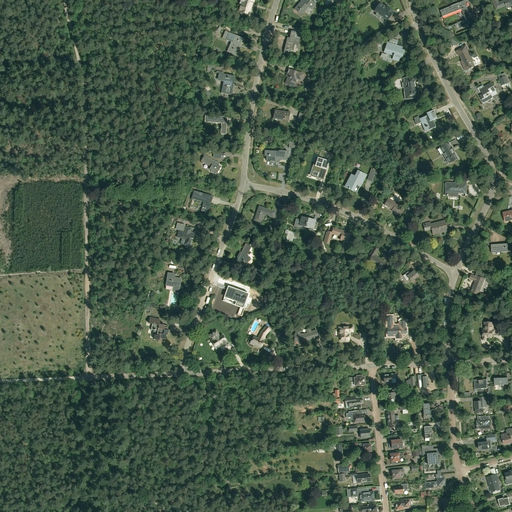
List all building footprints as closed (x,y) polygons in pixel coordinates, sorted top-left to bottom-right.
[(249,16),(253,0),(240,0),(240,4),(236,15),(242,16),(243,14),(249,16)] [(309,12),(316,5),(310,0),(303,0),(295,9),(301,15),(306,9),(309,12)] [(472,18),(465,0),(440,10),(442,17),(461,9),(465,20),(472,18)] [(511,5),(511,0),(503,0),(499,2),(497,0),(491,0),(496,10),(506,5),(507,8),(511,5)] [(385,7),(379,3),(374,11),(377,13),(375,15),(379,18),(381,16),(388,21),(393,13),(392,13),(393,12),(386,6),(385,7)] [(236,56),(243,39),(225,31),(222,38),(231,42),(227,52),(236,56)] [(299,46),(301,37),(297,37),(298,33),(291,31),(289,41),(287,40),(285,49),(289,50),(289,49),(293,50),(295,45),(299,46)] [(402,59),(404,51),(401,50),(402,48),(388,43),(384,53),(393,56),(392,59),(398,61),(399,58),(402,59)] [(472,59),(466,45),(462,47),(462,48),(456,51),(458,55),(459,54),(467,70),(481,63),(478,56),(472,59)] [(231,95),(235,76),(223,74),(223,73),(217,71),(217,73),(219,74),(218,79),(224,80),(221,93),(231,95)] [(298,74),(289,71),(286,77),(288,77),(285,84),(293,87),(296,80),(301,82),(304,74),(299,72),(298,74)] [(505,76),(505,73),(498,76),(499,78),(498,78),(501,86),(502,87),(507,85),(507,88),(510,87),(509,83),(508,83),(506,76),(505,76)] [(416,89),(415,78),(405,79),(406,91),(405,91),(406,92),(405,93),(404,94),(405,96),(405,97),(407,98),(407,99),(419,97),(418,89),(416,89)] [(495,90),(491,83),(484,87),(483,85),(478,89),(480,93),(482,92),(483,94),(480,96),(484,103),(487,102),(490,102),(491,99),(493,98),(490,94),(495,90)] [(288,121),(290,113),(275,110),(273,118),(288,121)] [(419,119),(414,121),(416,125),(421,123),(425,132),(435,127),(433,122),(434,122),(433,120),(437,119),(433,110),(426,113),(427,115),(419,119)] [(226,135),(227,117),(205,115),(204,122),(221,123),(220,134),(226,135)] [(439,148),(437,149),(437,150),(440,148),(448,163),(455,159),(456,158),(454,155),(455,154),(453,153),(454,152),(454,153),(454,152),(452,148),(451,148),(452,148),(451,149),(448,143),(440,148),(440,147),(439,148)] [(278,152),(265,151),(264,156),(266,156),(266,160),(275,161),(279,162),(279,159),(287,160),(288,152),(279,151),(278,152)] [(205,155),(201,161),(211,167),(209,169),(211,171),(211,172),(214,174),(215,174),(216,173),(217,174),(221,167),(218,165),(218,164),(205,155)] [(322,178),(324,179),(327,169),(329,161),(317,157),(313,171),(318,172),(317,177),(322,178)] [(361,184),(365,175),(358,171),(355,177),(351,175),(345,187),(351,190),(356,182),(361,184)] [(465,194),(466,185),(446,183),(446,192),(452,193),(451,197),(456,197),(456,193),(465,194)] [(208,210),(212,198),(206,196),(206,195),(194,191),(192,198),(204,202),(202,208),(208,210)] [(400,215),(404,209),(397,205),(398,204),(388,199),(384,205),(392,210),(392,211),(400,215)] [(411,211),(412,209),(414,204),(407,201),(404,208),(411,211)] [(273,218),(275,212),(258,206),(254,220),(260,222),(263,214),(273,218)] [(511,210),(511,211),(511,212),(503,214),(504,217),(505,217),(506,221),(511,219),(511,210)] [(315,220),(301,217),(301,220),(296,219),(293,227),(296,227),(296,228),(299,229),(300,226),(308,228),(308,230),(312,231),(315,220)] [(447,231),(445,221),(430,224),(430,223),(423,224),(425,232),(432,230),(433,235),(447,231)] [(188,228),(185,227),(183,232),(179,231),(177,237),(182,239),(180,244),(184,245),(184,246),(186,246),(186,247),(187,247),(188,246),(189,246),(192,239),(193,239),(195,233),(191,232),(191,229),(188,228)] [(331,233),(332,234),(341,236),(340,240),(347,243),(350,234),(343,232),(343,231),(333,228),(332,233),(331,233)] [(252,260),(249,259),(250,258),(246,256),(251,247),(246,244),(241,253),(240,253),(237,258),(239,258),(237,262),(242,264),(244,261),(247,263),(250,264),(252,260)] [(509,250),(508,244),(491,245),(492,253),(509,252),(510,252),(510,250),(509,250)] [(374,247),(367,259),(382,269),(386,263),(380,259),(379,259),(374,256),(378,249),(374,247)] [(419,276),(414,270),(410,274),(408,272),(403,276),(407,280),(409,279),(411,282),(419,276)] [(178,292),(180,279),(174,278),(174,275),(168,274),(166,286),(174,287),(173,292),(178,292)] [(477,277),(471,275),(470,279),(475,281),(471,292),(478,295),(485,279),(477,276),(477,277)] [(249,294),(229,287),(225,298),(224,301),(235,305),(240,307),(244,309),(245,307),(243,307),(246,299),(247,299),(249,294)] [(393,326),(393,316),(386,317),(387,321),(388,321),(388,329),(387,329),(388,335),(389,337),(393,336),(393,335),(395,334),(396,339),(402,339),(401,334),(406,334),(406,328),(405,328),(405,321),(400,321),(400,326),(393,326)] [(167,336),(168,331),(167,331),(168,328),(165,327),(165,326),(159,324),(160,320),(150,318),(148,323),(152,324),(151,330),(153,330),(152,335),(155,335),(154,340),(158,341),(158,342),(161,342),(162,339),(165,340),(166,335),(167,336)] [(494,329),(494,323),(485,322),(484,326),(484,330),(483,337),(483,340),(487,341),(487,338),(492,338),(492,333),(494,333),(495,329),(494,329)] [(354,325),(339,326),(339,333),(341,333),(341,341),(344,341),(348,341),(349,341),(349,335),(350,335),(350,332),(354,332),(354,325)] [(263,341),(266,334),(271,329),(267,326),(262,331),(258,338),(254,336),(251,342),(261,348),(264,342),(263,341)] [(311,332),(310,329),(306,330),(307,333),(305,334),(295,334),(295,342),(298,342),(298,343),(305,343),(305,341),(308,340),(309,340),(313,339),(314,341),(322,338),(321,336),(318,337),(316,330),(311,332)] [(220,337),(216,331),(210,334),(210,335),(211,334),(214,339),(211,341),(215,347),(219,344),(221,346),(220,347),(222,351),(226,349),(230,347),(223,335),(220,337)] [(391,375),(383,375),(384,378),(382,378),(383,382),(384,381),(384,382),(388,382),(391,382),(391,383),(396,383),(395,378),(397,378),(396,374),(391,374),(391,375)] [(425,376),(425,374),(419,375),(420,383),(423,382),(424,387),(429,387),(428,376),(425,376)] [(354,378),(349,378),(349,382),(351,382),(355,382),(355,386),(360,385),(361,388),(365,387),(364,385),(365,385),(365,377),(362,377),(362,376),(357,376),(357,378),(354,378)] [(474,380),(474,389),(479,389),(479,392),(483,391),(483,389),(487,389),(487,379),(474,380)] [(394,402),(393,399),(396,399),(396,393),(398,392),(398,389),(392,390),(393,393),(385,394),(386,400),(388,400),(388,403),(394,402)] [(360,403),(362,403),(362,399),(356,400),(355,396),(345,397),(345,403),(349,403),(349,408),(360,407),(360,403)] [(487,407),(486,397),(479,398),(479,401),(475,402),(476,413),(483,412),(483,407),(487,407)] [(362,415),(361,414),(361,411),(348,412),(348,414),(346,414),(346,418),(350,418),(350,419),(353,421),(354,422),(365,421),(364,415),(362,415)] [(394,416),(394,411),(387,412),(387,417),(388,417),(389,428),(393,427),(393,429),(394,430),(398,430),(398,427),(399,427),(398,421),(398,415),(394,416)] [(496,428),(502,426),(499,416),(493,418),(496,428)] [(477,430),(491,429),(491,420),(476,421),(477,430)] [(425,441),(429,440),(429,438),(432,438),(431,426),(424,427),(425,439),(425,441)] [(508,444),(511,442),(511,436),(511,435),(511,428),(509,429),(506,430),(506,433),(500,434),(502,441),(503,441),(504,445),(505,444),(505,445),(508,445),(508,444)] [(361,438),(370,437),(369,429),(360,430),(360,433),(359,434),(359,438),(361,438)] [(496,440),(495,434),(486,435),(487,441),(487,442),(478,443),(479,450),(491,449),(490,441),(496,440)] [(402,447),(401,440),(391,441),(391,443),(389,443),(390,449),(402,447)] [(363,443),(358,444),(359,448),(363,447),(364,452),(371,452),(370,444),(363,445),(363,443)] [(422,454),(426,454),(428,465),(439,464),(437,449),(428,450),(427,446),(421,447),(422,454)] [(403,453),(390,454),(391,458),(390,458),(390,460),(391,460),(391,464),(396,463),(396,462),(400,461),(399,458),(403,458),(403,453)] [(345,474),(349,473),(348,464),(337,465),(338,474),(345,474)] [(403,469),(396,470),(396,471),(392,471),(392,475),(391,475),(392,477),(393,477),(393,478),(400,478),(400,473),(404,472),(403,469)] [(350,473),(350,477),(357,476),(357,484),(362,483),(362,482),(370,481),(369,477),(368,477),(368,474),(357,475),(357,472),(350,473)] [(441,474),(437,474),(435,474),(436,478),(437,478),(437,482),(432,482),(424,483),(425,489),(434,488),(433,486),(438,486),(438,487),(441,487),(441,485),(445,485),(444,479),(440,479),(440,474),(441,474)] [(498,479),(497,474),(487,477),(490,487),(490,488),(491,492),(492,492),(493,494),(501,492),(497,480),(498,479)] [(394,494),(403,493),(403,490),(407,489),(406,484),(401,485),(401,486),(394,487),(394,494)] [(367,492),(367,488),(360,489),(347,490),(347,497),(359,496),(360,502),(374,501),(373,492),(367,492)] [(504,507),(510,505),(508,498),(511,496),(511,493),(511,492),(503,495),(504,498),(498,500),(500,507),(504,506),(504,507)] [(396,510),(403,509),(410,509),(410,500),(401,500),(401,502),(395,503),(396,510)]
